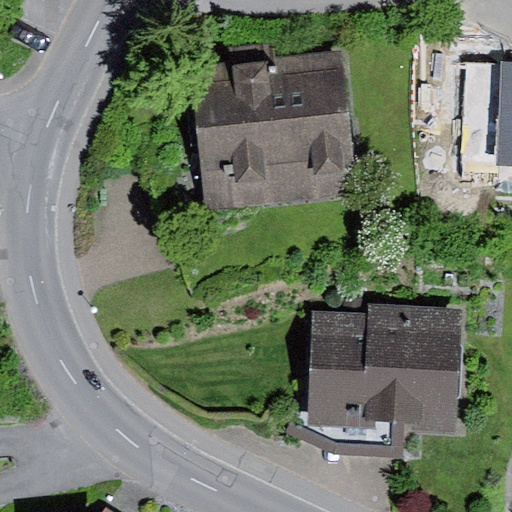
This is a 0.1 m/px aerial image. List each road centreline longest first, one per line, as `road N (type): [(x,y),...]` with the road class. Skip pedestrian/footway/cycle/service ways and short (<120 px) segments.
road 1 (residential): [(249,511),(174,477),(100,416),(46,333),(33,253),(44,144)]
road 2 (residential): [(44,144),(116,0)]
